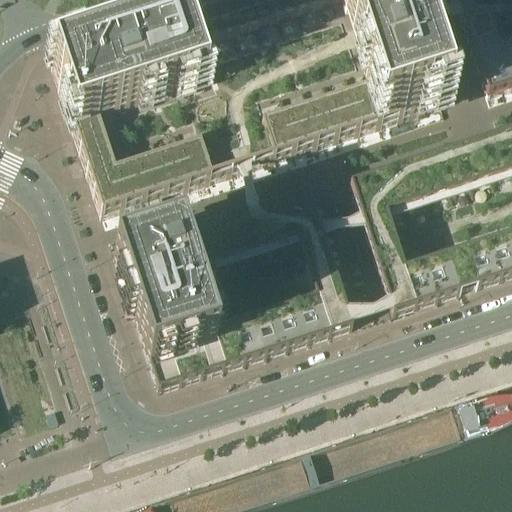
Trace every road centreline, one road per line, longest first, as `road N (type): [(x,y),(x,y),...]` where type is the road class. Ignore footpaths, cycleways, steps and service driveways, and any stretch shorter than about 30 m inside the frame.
road 1 (residential): [(124,444),(511,317)]
road 2 (residential): [(0,165),(20,173),(44,200),(124,444)]
road 3 (tertiary): [(25,42),(159,0)]
